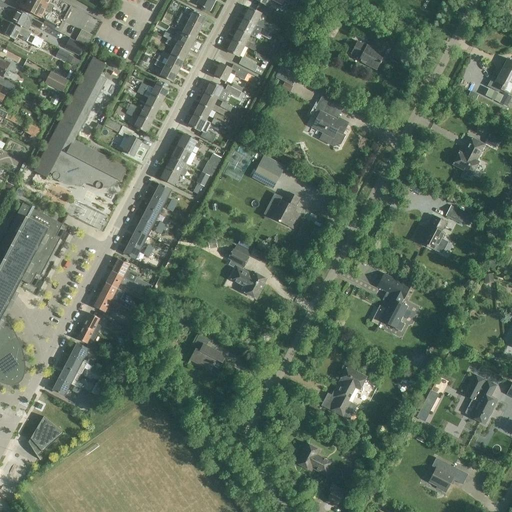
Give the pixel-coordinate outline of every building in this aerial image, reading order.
[(38,16),(45,0),(17,0),(16,3),(20,5),(19,6),(38,16)] [(60,0),(45,0),(38,16),(45,20),(56,26),(60,28),(71,6),(60,0)] [(197,0),(196,3),(210,10),(214,0),(197,0)] [(274,9),(265,4),(260,2),(255,11),(261,14),(269,18),(274,9)] [(261,14),(255,11),(249,7),(243,18),(255,24),(268,31),(276,35),(278,31),(270,27),(270,26),(257,20),(261,14)] [(30,24),(40,29),(43,23),(17,10),(12,21),(28,29),(30,24)] [(183,20),(187,22),(200,29),(206,18),(193,11),(190,18),(181,13),(179,18),(183,20)] [(268,31),(255,24),(243,18),(238,29),(250,35),(252,29),(265,36),(268,31)] [(45,20),(43,23),(55,29),(56,26),(45,20)] [(182,33),(178,31),(174,37),(158,28),(161,22),(158,21),(152,31),(167,39),(173,42),(176,43),(189,50),(194,39),(182,33)] [(338,24),(334,21),(330,27),(334,30),(335,27),(336,28),(338,24)] [(200,29),(187,22),(182,33),(194,39),(200,29)] [(47,42),(43,40),(10,23),(4,34),(15,40),(18,34),(28,39),(27,41),(39,48),(41,49),(43,45),(45,46),(47,42)] [(86,46),(92,35),(81,29),(76,40),(86,46)] [(246,41),(250,35),(238,29),(232,39),(244,45),(257,52),(259,48),(246,41)] [(376,69),(380,62),(383,63),(396,38),(380,29),(370,47),(366,45),(366,46),(357,41),(351,53),(360,58),(359,60),(376,69)] [(87,48),(84,46),(70,39),(65,48),(79,56),(80,55),(83,57),(87,48)] [(238,56),(244,45),(232,39),(227,50),(238,56)] [(183,60),(189,50),(176,43),(171,54),(183,60)] [(404,46),(408,53),(412,50),(409,43),(404,46)] [(59,50),(56,56),(66,61),(69,55),(59,50)] [(239,64),(262,75),(270,60),(268,59),(257,53),(254,57),(263,62),(262,63),(264,64),(263,65),(262,64),(260,67),(242,58),(239,64)] [(178,71),(183,60),(171,54),(168,60),(159,55),(157,60),(165,64),(178,71)] [(69,55),(66,61),(77,67),(80,60),(69,55)] [(18,69),(20,66),(5,58),(4,61),(0,58),(0,74),(3,76),(7,69),(9,70),(9,69),(14,72),(16,68),(18,69)] [(76,142),(74,140),(76,137),(77,132),(77,130),(77,128),(78,126),(79,124),(80,123),(84,119),(85,118),(86,116),(87,114),(89,106),(95,95),(97,91),(101,86),(102,85),(103,81),(101,78),(100,76),(106,65),(93,58),(92,61),(90,62),(88,64),(88,66),(87,69),(81,82),(78,86),(75,90),(73,94),(72,98),(70,103),(68,104),(67,106),(66,108),(66,111),(59,123),(57,125),(56,126),(55,129),(55,131),(52,136),(51,137),(49,139),(48,142),(48,144),(45,150),(43,152),(42,153),(41,156),(41,158),(34,171),(47,178),(51,171),(52,172),(54,173),(53,174),(52,175),(52,176),(53,177),(53,178),(54,179),(55,179),(56,180),(57,180),(57,179),(58,179),(59,179),(60,180),(62,181),(64,182),(66,183),(68,183),(70,184),(72,183),(74,183),(75,184),(75,186),(77,186),(78,187),(79,187),(81,186),(82,186),(83,184),(83,183),(83,182),(85,182),(88,182),(90,182),(92,183),(95,185),(95,186),(96,187),(96,188),(97,189),(98,189),(99,189),(101,189),(102,188),(103,186),(105,186),(107,186),(109,186),(111,185),(113,184),(116,181),(117,179),(121,181),(128,168),(124,166),(123,165),(121,163),(118,162),(116,162),(110,159),(108,157),(106,156),(104,155),(102,155),(85,146),(83,144),(81,143),(79,142),(76,142)] [(511,68),(511,67),(511,60),(507,58),(497,78),(492,76),(487,86),(499,92),(501,89),(510,94),(511,89),(511,68)] [(178,71),(165,64),(157,60),(154,65),(163,69),(159,75),(172,82),(178,71)] [(233,65),(231,69),(220,63),(214,75),(226,81),(230,73),(244,80),(248,72),(233,65)] [(45,83),(64,93),(70,81),(66,79),(51,71),(45,83)] [(70,71),(66,79),(70,81),(74,73),(70,71)] [(479,85),(487,84),(485,71),(477,72),(479,85)] [(15,86),(15,85),(0,77),(0,84),(10,90),(12,87),(14,88),(15,86)] [(205,92),(217,99),(222,88),(210,81),(205,92)] [(284,82),(281,87),(289,92),(292,86),(284,82)] [(139,88),(163,100),(169,89),(156,83),(153,89),(142,83),(139,88)] [(231,86),(241,92),(243,88),(233,83),(231,86)] [(241,92),(231,86),(227,84),(224,90),(242,100),(244,94),(241,92)] [(163,100),(139,88),(137,87),(135,91),(148,98),(145,104),(157,110),(163,100)] [(211,109),(217,99),(205,92),(199,103),(211,109)] [(56,106),(60,97),(54,94),(50,103),(56,106)] [(345,135),(342,134),(347,125),(329,116),(336,103),(321,95),(315,108),(320,111),(312,127),(323,133),(320,139),(333,146),(340,144),(345,135)] [(502,96),(499,103),(507,107),(511,100),(502,96)] [(8,97),(5,103),(11,106),(14,100),(8,97)] [(232,107),(222,101),(220,106),(230,112),(232,107)] [(48,103),(41,116),(50,120),(52,116),(51,115),(55,107),(48,103)] [(124,107),(128,108),(135,112),(137,107),(130,104),(130,105),(126,103),(124,107)] [(206,120),(211,109),(199,103),(194,114),(206,120)] [(152,121),(157,110),(145,104),(140,114),(152,121)] [(353,111),(363,116),(367,110),(357,104),(353,111)] [(132,117),(135,112),(128,108),(126,114),(132,117)] [(146,132),(152,121),(140,114),(134,125),(146,132)] [(211,123),(206,120),(194,114),(188,125),(203,132),(201,136),(212,142),(215,136),(206,131),(211,123)] [(134,132),(123,126),(108,118),(105,125),(105,126),(119,133),(118,134),(128,139),(122,151),(133,156),(141,142),(131,136),(134,132)] [(211,123),(218,127),(218,126),(224,129),(226,125),(214,118),(211,123)] [(22,135),(21,139),(35,146),(43,131),(29,123),(24,132),(31,135),(29,139),(22,135)] [(201,143),(197,140),(183,134),(177,145),(191,152),(194,146),(199,149),(201,143)] [(490,134),(486,142),(496,148),(500,139),(490,134)] [(463,154),(456,166),(464,171),(472,175),(479,162),(476,160),(484,144),(472,138),(464,154),(463,154)] [(196,154),(191,152),(177,145),(172,156),(185,163),(190,166),(196,154)] [(3,149),(0,147),(0,153),(10,159),(13,155),(3,150),(3,149)] [(217,166),(221,158),(212,154),(209,161),(217,166)] [(190,166),(185,163),(172,156),(166,167),(180,174),(184,177),(190,166)] [(209,161),(208,160),(202,172),(212,177),(217,166),(209,161)] [(174,186),(180,174),(166,167),(160,179),(174,186)] [(257,167),(252,177),(273,189),(279,178),(257,167)] [(202,186),(206,178),(202,175),(197,184),(202,186)] [(10,196),(14,186),(8,183),(3,192),(10,196)] [(151,195),(164,202),(171,190),(160,184),(156,190),(154,189),(151,195)] [(198,194),(202,186),(197,184),(193,192),(198,194)] [(18,189),(15,195),(20,197),(23,191),(18,189)] [(271,217),(293,228),(300,215),(294,212),(296,207),(295,207),(299,198),(288,192),(283,201),(281,199),(271,217)] [(158,213),(164,202),(151,195),(148,200),(151,201),(148,207),(158,213)] [(57,236),(63,225),(23,204),(0,246),(0,382),(5,385),(9,386),(13,386),(17,385),(20,382),(23,379),(24,372),(24,368),(24,364),(24,357),(22,349),(21,350),(17,338),(12,329),(7,321),(5,319),(15,299),(21,288),(24,282),(30,285),(36,274),(40,276),(61,238),(57,236)] [(451,206),(445,216),(461,224),(462,222),(466,214),(451,206)] [(153,224),(158,213),(148,207),(144,213),(143,212),(140,217),(153,224)] [(413,239),(435,250),(444,233),(441,231),(446,222),(434,216),(430,225),(429,224),(426,229),(420,225),(413,239)] [(147,235),(153,224),(140,217),(137,223),(139,224),(136,230),(147,235)] [(178,228),(174,235),(179,238),(183,230),(178,228)] [(141,247),(147,235),(136,230),(133,236),(130,235),(128,240),(141,247)] [(207,236),(209,249),(217,248),(215,234),(207,236)] [(135,258),(141,247),(128,240),(125,245),(127,246),(124,253),(135,258)] [(151,252),(151,253),(158,256),(160,251),(148,245),(146,249),(151,252)] [(149,257),(151,253),(151,252),(146,249),(143,254),(149,257)] [(252,275),(243,270),(249,258),(233,249),(228,259),(238,265),(237,267),(236,266),(229,278),(245,287),(243,292),(256,299),(266,278),(253,272),(252,275)] [(199,255),(195,261),(201,264),(205,259),(199,255)] [(492,256),(487,265),(494,269),(499,260),(492,256)] [(147,284),(136,278),(130,275),(129,277),(124,274),(129,265),(118,259),(112,271),(133,282),(145,288),(147,284)] [(145,288),(133,282),(112,271),(106,283),(117,288),(119,283),(142,295),(146,288),(145,288)] [(400,303),(403,298),(403,299),(409,287),(400,282),(384,274),(377,287),(388,292),(384,300),(389,302),(380,320),(401,331),(404,324),(399,321),(407,306),(400,303)] [(494,282),(493,274),(484,275),(485,283),(494,282)] [(403,277),(400,282),(409,287),(412,281),(403,277)] [(112,298),(117,288),(106,283),(99,295),(121,306),(127,309),(129,304),(118,298),(117,300),(112,298)] [(127,309),(121,306),(99,295),(93,306),(104,312),(110,302),(114,305),(113,307),(119,310),(117,313),(123,316),(127,309)] [(83,326),(97,333),(101,326),(97,324),(99,319),(90,314),(83,326)] [(94,341),(97,333),(83,326),(77,338),(86,344),(89,338),(94,341)] [(127,338),(123,335),(121,338),(118,344),(122,346),(127,338)] [(226,355),(206,345),(209,340),(199,335),(192,347),(195,348),(190,358),(211,369),(213,366),(219,369),(226,355)] [(69,355),(82,361),(88,350),(77,344),(73,350),(71,349),(69,355)] [(445,355),(455,361),(459,353),(449,348),(445,355)] [(414,350),(409,358),(418,363),(422,354),(414,350)] [(101,371),(92,367),(86,364),(82,361),(69,355),(66,360),(68,361),(65,367),(76,373),(80,375),(84,369),(98,376),(101,371)] [(86,364),(92,367),(95,362),(89,359),(86,364)] [(420,361),(415,368),(421,371),(425,364),(420,361)] [(334,397),(328,409),(345,418),(353,404),(348,401),(355,387),(360,390),(367,377),(363,375),(347,366),(340,379),(343,381),(334,397)] [(70,384),(76,373),(65,367),(62,373),(60,372),(57,377),(70,384)] [(102,374),(96,383),(102,387),(107,377),(102,374)] [(408,382),(417,387),(421,380),(412,375),(408,382)] [(496,386),(484,379),(475,375),(465,396),(477,402),(470,416),(485,424),(497,401),(490,398),(496,386)] [(64,395),(70,384),(57,377),(54,383),(56,384),(53,390),(64,395)] [(102,387),(96,383),(91,393),(97,396),(102,387)] [(307,410),(316,415),(319,409),(317,407),(318,406),(311,402),(307,410)] [(77,408),(86,413),(89,408),(79,403),(77,408)] [(43,417),(28,442),(27,439),(26,439),(39,459),(37,456),(63,433),(43,417)] [(391,424),(387,432),(393,436),(397,428),(391,424)] [(416,439),(425,444),(428,437),(419,433),(416,439)] [(317,455),(320,449),(307,443),(305,447),(296,463),(309,470),(310,467),(326,476),(333,463),(317,455)] [(437,488),(445,492),(453,477),(454,478),(458,469),(436,458),(432,466),(436,468),(429,482),(438,486),(437,488)] [(345,491),(332,483),(327,491),(330,493),(325,502),(336,507),(345,491)]
